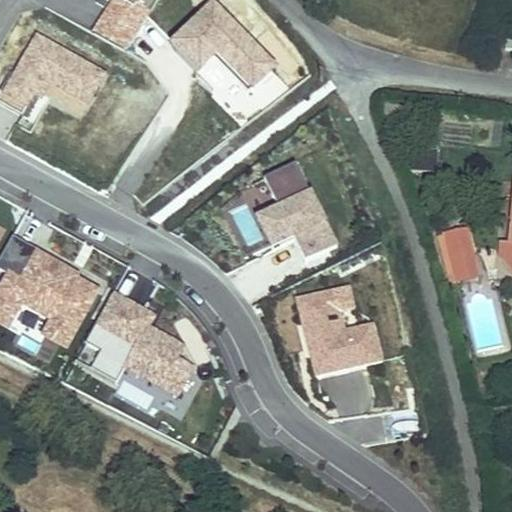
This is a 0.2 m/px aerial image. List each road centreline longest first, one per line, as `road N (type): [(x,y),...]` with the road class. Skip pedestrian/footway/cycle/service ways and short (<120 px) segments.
road 1 (residential): [(478,511),(424,263),(345,71)]
road 2 (residential): [(418,511),(278,398),(231,313),(164,246),(105,216)]
road 3 (residential): [(511,86),(345,71)]
road 4 (residential): [(105,216),(183,86)]
